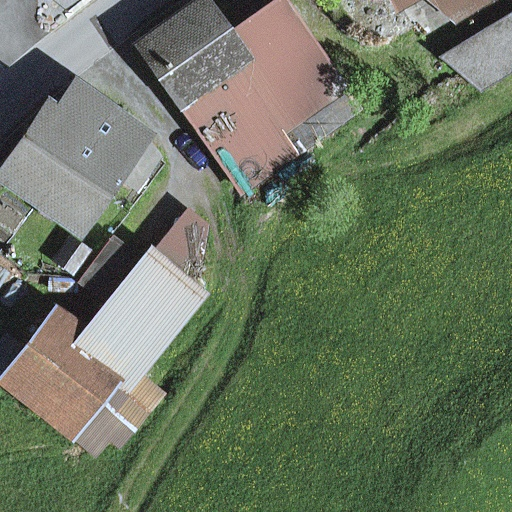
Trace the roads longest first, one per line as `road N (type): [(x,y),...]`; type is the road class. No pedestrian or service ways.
road 1 (track): [(197,170),(240,275),(242,307),(127,511)]
road 2 (tertiary): [(0,110),(51,61),(141,0)]
